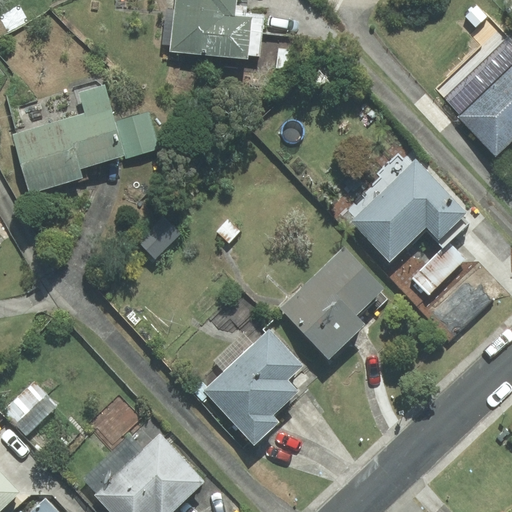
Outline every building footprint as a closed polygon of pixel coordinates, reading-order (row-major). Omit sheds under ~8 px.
[(264,17),(251,16),(251,22),(234,21),(235,0),(176,0),(171,56),(247,62),(248,58),(261,60),(264,17)] [(511,68),(458,120),(496,159),(511,144),(511,68)] [(29,197),(82,183),(80,174),(158,154),(147,112),(119,119),(110,85),(7,112),(29,197)] [(470,216),(417,162),(350,227),(391,268),(426,233),(439,247),(470,216)] [(136,240),(151,261),(187,234),(171,213),(136,240)] [(429,299),(466,262),(447,244),(411,282),(429,299)] [(386,294),(343,250),(280,312),(333,365),(367,331),(358,321),(386,294)] [(308,367),(274,331),(204,397),(254,450),(279,426),(274,420),(299,397),(289,386),(308,367)] [(4,408),(27,437),(55,415),(32,386),(4,408)] [(0,511),(2,511),(44,476),(0,424),(0,511)] [(122,448),(134,461),(95,498),(108,511),(177,511),(207,483),(161,435),(158,438),(145,426),(122,448)] [(54,511),(42,499),(28,511),(54,511)]
